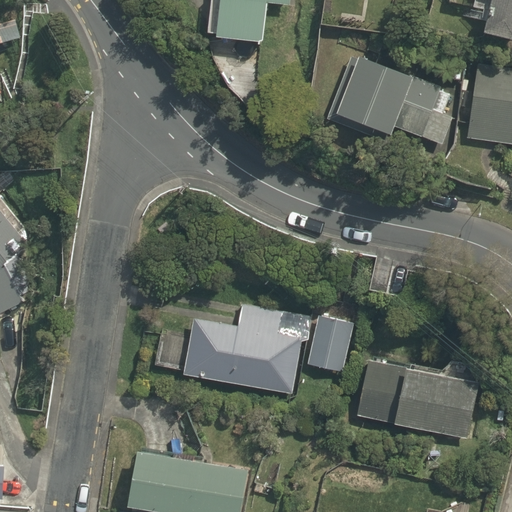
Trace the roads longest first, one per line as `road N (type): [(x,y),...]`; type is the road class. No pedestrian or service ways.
road 1 (residential): [(168,97),(208,142),(310,206),(427,227),(487,246),(511,265)]
road 2 (residential): [(168,97),(137,129),(91,334),(74,463)]
road 3 (residential): [(93,0),(168,97)]
